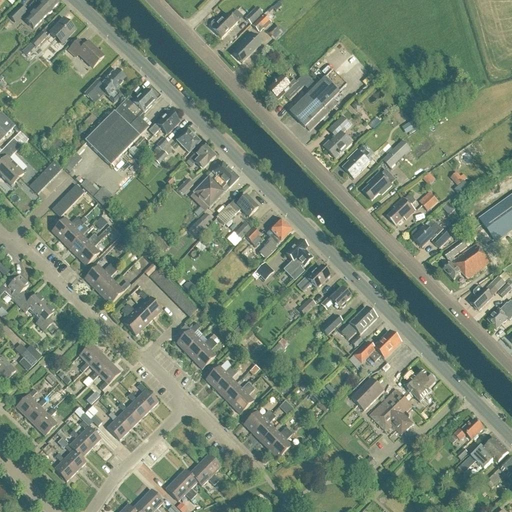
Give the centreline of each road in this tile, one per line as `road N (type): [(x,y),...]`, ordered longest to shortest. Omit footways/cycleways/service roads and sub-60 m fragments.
road 1 (secondary): [(511,439),(73,0)]
road 2 (residential): [(511,366),(152,0)]
road 3 (residential): [(190,405),(0,235)]
road 4 (residential): [(94,511),(116,478),(190,405)]
